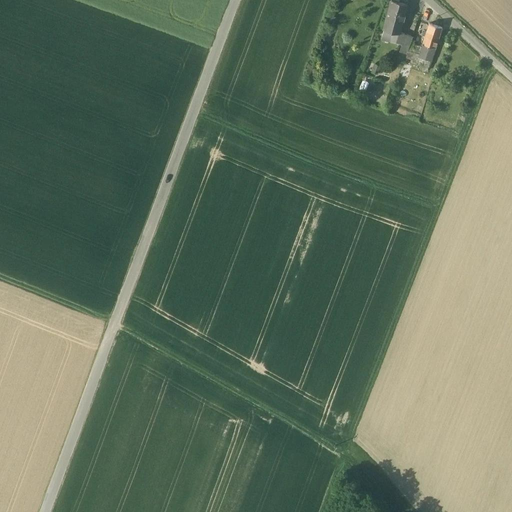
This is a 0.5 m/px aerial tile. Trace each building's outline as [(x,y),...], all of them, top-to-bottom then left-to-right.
[(407,4),(392,0),(391,0),(387,17),(382,38),(390,40),(393,31),(399,33),(400,32),(407,4)] [(442,28),(429,24),(425,36),(423,44),(435,48),(442,28)] [(406,34),(400,32),(399,33),(393,31),(390,40),(402,44),(406,34)] [(413,36),(406,34),(402,44),(399,50),(407,53),(413,36)] [(415,45),(411,44),(406,57),(410,59),(415,45)] [(435,48),(423,44),(422,47),(416,64),(423,66),(423,65),(429,67),(435,48)] [(422,47),(415,45),(410,59),(411,59),(410,61),(416,64),(422,47)]
